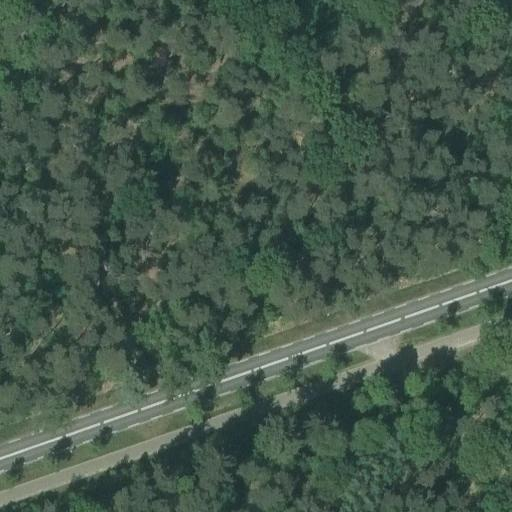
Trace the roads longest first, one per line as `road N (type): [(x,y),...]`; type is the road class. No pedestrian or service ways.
road 1 (primary): [(0,461),(511,282)]
road 2 (track): [(384,366),(413,511)]
road 3 (track): [(389,383),(365,407),(347,511)]
